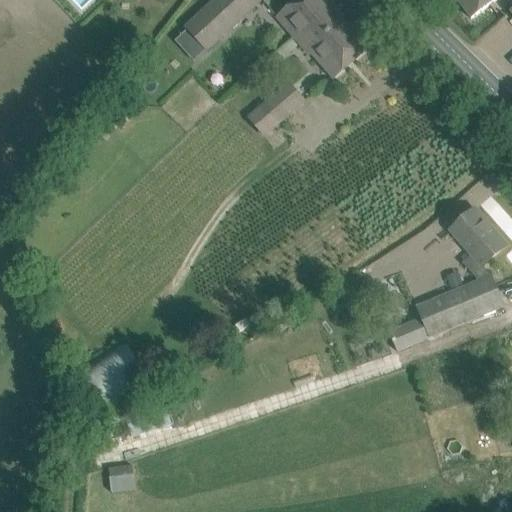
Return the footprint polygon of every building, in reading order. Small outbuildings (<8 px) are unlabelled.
[(215,0),(186,28),(208,52),(261,3),(257,0),(215,0)] [(297,0),(276,19),(292,38),(308,56),(310,53),(332,79),(353,61),(368,48),(331,5),(326,0),(297,0)] [(457,0),(472,19),(497,0),(457,0)] [(247,118),(265,138),(304,103),(287,84),(247,118)] [(102,145),(117,126),(134,104),(120,94),(104,116),(89,135),(102,145)] [(446,341),(453,338),(450,330),(505,307),(491,276),(483,267),(507,246),(475,210),(451,231),(472,255),(462,264),(478,282),(464,288),(453,292),(418,307),(422,318),(389,332),(397,353),(443,334),(446,341)] [(458,274),(448,278),(453,292),(464,288),(458,274)] [(149,381),(126,342),(75,373),(98,411),(149,381)] [(136,490),(133,466),(109,469),(112,493),(136,490)]
